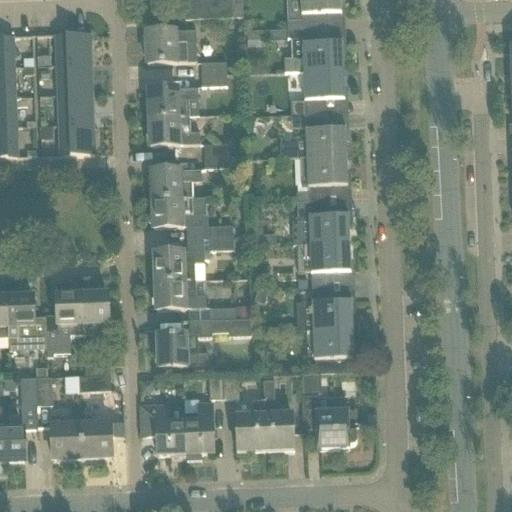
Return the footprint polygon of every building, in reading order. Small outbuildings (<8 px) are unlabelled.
[(195,22),(194,0),(183,0),(184,23),(195,22)] [(205,0),(194,0),(195,22),(207,22),(205,0)] [(217,0),(205,0),(207,22),(218,22),(217,0)] [(217,0),(218,22),(229,21),(227,0),(217,0)] [(227,0),(229,21),(243,21),(242,0),(227,0)] [(342,17),(340,0),(301,0),(303,24),(287,24),(288,34),(303,34),(325,33),(324,17),(342,17)] [(343,74),(342,46),(325,46),(325,33),(303,34),(288,34),(288,43),(303,42),(304,62),(285,62),(285,77),(303,76),(343,74)] [(146,36),(147,68),(198,67),(196,34),(146,36)] [(56,39),(57,70),(91,69),(90,38),(56,39)] [(0,41),(0,72),(14,72),(13,41),(0,41)] [(201,79),(226,78),(226,66),(201,67),(201,79)] [(92,98),(91,69),(57,70),(58,100),(92,98)] [(0,101),(15,101),(14,72),(0,72),(0,101)] [(344,103),(343,74),(303,76),(305,120),(328,119),(328,104),(344,103)] [(227,89),(226,78),(201,79),(202,90),(227,89)] [(188,121),(187,104),(197,104),(197,92),(148,94),(149,122),(188,121)] [(58,100),(59,130),(94,128),(92,98),(58,100)] [(0,101),(0,131),(16,131),(15,101),(0,101)] [(347,161),(346,132),(329,133),(328,119),(305,120),(306,146),(280,146),(281,163),(301,162),(307,163),(347,161)] [(189,136),(188,121),(149,122),(150,150),(199,149),(199,136),(189,136)] [(95,159),(94,128),(59,130),(60,160),(95,159)] [(0,162),(18,162),(16,131),(0,131),(0,162)] [(203,149),(204,161),(229,160),(229,148),(203,149)] [(204,172),(230,171),(229,160),(204,161),(204,172)] [(348,189),(347,161),(307,163),(301,162),(302,191),(298,191),(298,205),(331,204),(331,190),(348,189)] [(191,202),(190,186),(200,186),(200,174),(151,176),(152,204),(191,202)] [(204,230),(203,219),(206,219),(206,202),(191,202),(152,204),(153,232),(186,231),(187,243),(233,242),(232,230),(204,230)] [(350,247),(349,218),(332,219),(331,204),(298,205),(298,224),(310,224),(310,248),(350,247)] [(262,232),(254,232),(254,250),(276,249),(275,238),(263,239),(262,232)] [(203,268),(203,255),(233,253),(233,242),(187,243),(187,256),(154,258),(155,286),(194,284),(193,268),(203,268)] [(351,276),(350,247),(310,248),(312,291),(334,290),(334,276),(351,276)] [(194,300),(194,284),(155,286),(156,314),(205,312),(204,300),(194,300)] [(353,333),(352,305),(335,305),(334,290),(312,291),(313,334),(353,333)] [(107,298),(82,299),(83,340),(96,339),(97,348),(109,348),(107,298)] [(83,340),(82,299),(56,300),(57,320),(46,321),(48,362),(53,361),(53,358),(71,357),(70,340),(83,340)] [(0,343),(9,343),(7,301),(0,301),(0,343)] [(47,350),(46,321),(33,321),(33,301),(7,301),(9,343),(9,352),(47,350)] [(236,323),(235,311),(210,312),(210,324),(236,323)] [(255,340),(254,322),(236,323),(210,324),(189,325),(190,338),(157,339),(158,371),(208,370),(207,357),(196,358),(196,343),(212,342),(212,337),(229,337),(229,341),(255,340)] [(354,362),(353,333),(313,334),(315,378),(337,377),(337,363),(354,362)] [(85,369),(85,381),(111,380),(110,368),(85,369)] [(357,445),(356,415),(319,416),(319,400),(322,400),(320,379),(302,380),(304,434),(316,433),(317,454),(349,453),(349,449),(352,449),(355,448),(357,445)] [(80,397),(111,395),(111,380),(85,381),(79,381),(80,397)] [(239,402),(238,381),(221,382),(222,403),(239,402)] [(37,383),(37,410),(52,409),(51,382),(48,383),(37,383)] [(222,403),(221,382),(209,382),(210,403),(222,403)] [(37,410),(37,383),(21,383),(22,410),(37,410)] [(265,406),(263,406),(265,456),(294,455),(293,416),(274,417),(273,383),(264,384),(265,406)] [(265,456),(263,406),(251,406),(252,418),(235,419),(236,457),(265,456)] [(213,458),(211,407),(198,408),(199,417),(184,418),(184,426),(185,459),(186,459),(187,465),(202,465),(201,458),(213,458)] [(157,437),(158,460),(185,459),(184,426),(168,427),(167,410),(140,411),(142,442),(143,442),(143,438),(157,437)] [(0,465),(24,465),(23,434),(23,432),(10,433),(10,419),(0,420),(0,465)] [(53,464),(82,463),(81,429),(66,430),(65,420),(52,420),(53,464)] [(124,427),(81,429),(82,463),(111,462),(111,442),(124,442),(124,427)]
